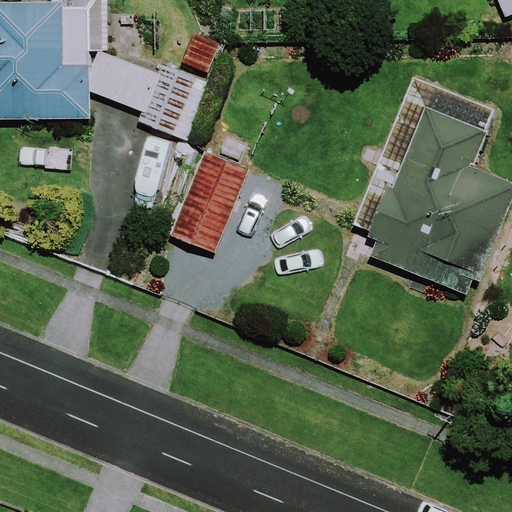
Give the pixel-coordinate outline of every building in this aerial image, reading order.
[(112,61),(114,0),(53,0),(53,4),(0,2),(0,121),(92,124),(93,98),(147,114),(144,126),(196,141),(211,89),(112,61)] [(511,4),(511,0),(495,0),(498,9),(511,4)] [(307,44),(308,20),(260,18),(259,42),(307,44)] [(501,115),(418,79),(355,228),(383,239),(375,258),(445,287),(456,261),(487,274),(511,213),(511,184),(477,170),(501,115)] [(252,174),(209,155),(173,238),(216,257),(252,174)] [(61,200),(63,171),(19,169),(17,198),(61,200)]
